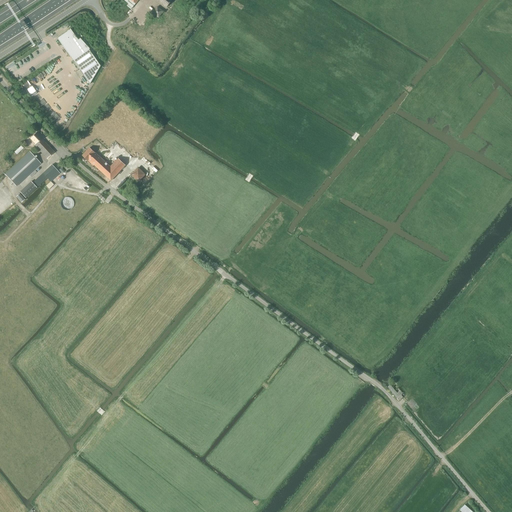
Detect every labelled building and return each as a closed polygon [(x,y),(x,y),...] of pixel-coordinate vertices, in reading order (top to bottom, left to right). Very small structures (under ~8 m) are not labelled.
[(125,2),(127,3),(128,4),(127,6),(127,7),(130,9),(131,10),(136,4),(138,0),(121,0),(125,2)] [(153,13),(158,17),(163,12),(157,7),(153,13)] [(70,29),(57,38),(87,81),(98,63),(89,49),(80,38),(78,39),(70,29)] [(54,152),(50,147),(41,138),(36,132),(30,138),(36,144),(35,145),(47,158),(54,152)] [(94,165),(111,181),(125,165),(118,159),(110,167),(90,148),(82,155),(94,166),(94,165)] [(30,152),(5,174),(16,186),(41,164),(30,152)] [(49,180),(58,171),(52,165),(43,173),(34,181),(38,187),(47,178),(49,180)] [(54,185),(51,182),(60,173),(58,171),(49,180),(50,182),(46,186),(49,189),(54,185)] [(31,182),(19,192),(25,198),(36,188),(31,182)] [(390,385),(387,387),(399,400),(403,397),(401,395),(403,393),(400,390),(397,393),(390,385)]
